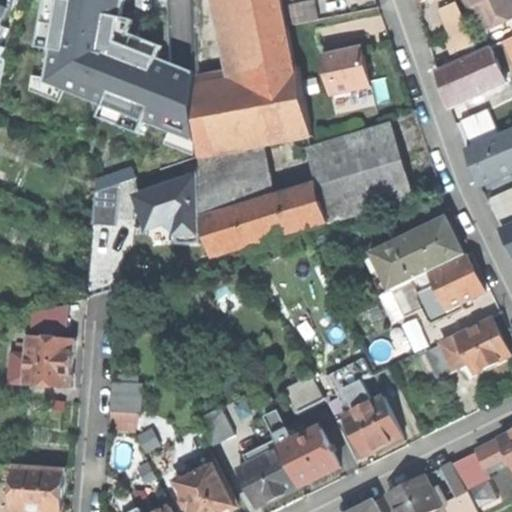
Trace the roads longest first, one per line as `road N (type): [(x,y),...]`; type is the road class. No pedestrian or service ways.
road 1 (residential): [(401,0),(511,281)]
road 2 (residential): [(311,511),(511,412)]
